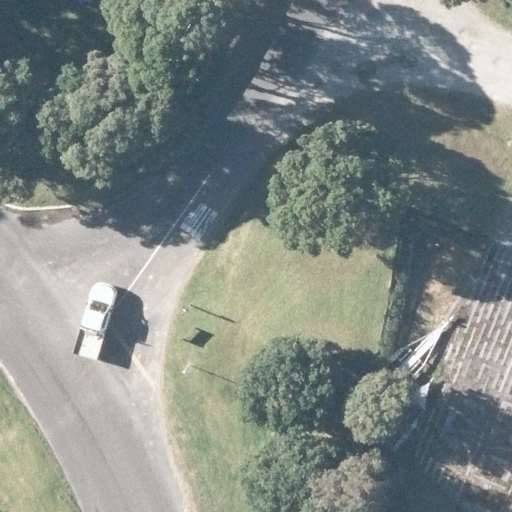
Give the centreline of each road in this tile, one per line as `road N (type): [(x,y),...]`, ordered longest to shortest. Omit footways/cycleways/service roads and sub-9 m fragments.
road 1 (residential): [(351,0),(57,357)]
road 2 (residential): [(511,70),(352,0)]
road 3 (tertiary): [(57,357),(137,511)]
